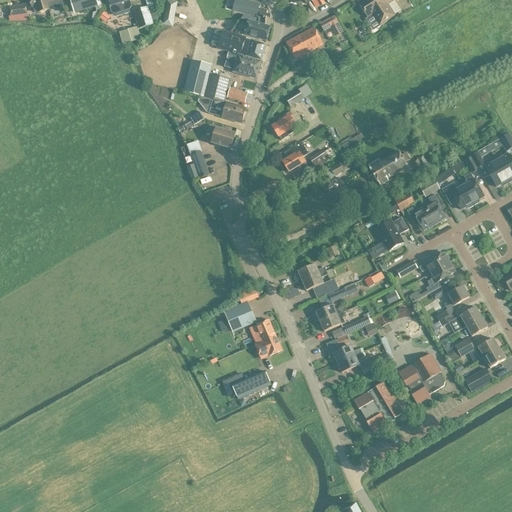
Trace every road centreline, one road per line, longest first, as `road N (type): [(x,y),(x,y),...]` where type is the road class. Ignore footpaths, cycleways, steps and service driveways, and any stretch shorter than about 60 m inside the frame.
road 1 (residential): [(351,474),(235,195),(241,143),(279,30)]
road 2 (residential): [(351,474),(511,380)]
